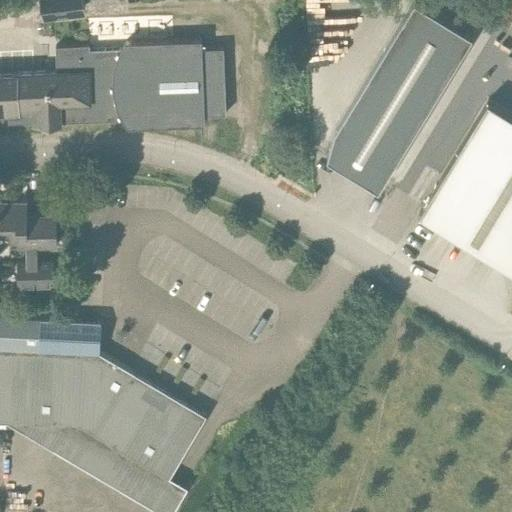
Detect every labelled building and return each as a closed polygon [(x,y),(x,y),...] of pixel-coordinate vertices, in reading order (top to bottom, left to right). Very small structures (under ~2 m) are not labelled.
[(44,0),(46,10),(53,9),(84,5),(83,0),(44,0)] [(322,151),(374,183),(468,28),(421,0),(405,0),(330,124),(322,151)] [(32,120),(32,124),(61,123),(61,121),(122,119),(128,126),(205,123),(204,114),(226,113),(223,47),(202,48),(201,38),(125,41),(120,49),(89,50),(89,45),(53,46),(54,70),(18,70),(18,72),(0,73),(0,114),(9,114),(9,120),(32,120)] [(511,113),(488,98),(419,211),(511,268),(511,113)] [(0,242),(17,242),(17,246),(25,246),(25,261),(17,261),(18,285),(54,284),(53,260),(37,261),(37,246),(57,245),(56,214),(27,214),(27,200),(0,201),(0,196),(0,242)] [(0,420),(6,421),(8,421),(78,425),(149,468),(133,495),(161,511),(173,511),(188,487),(186,485),(170,476),(204,412),(205,411),(191,403),(190,405),(186,402),(187,400),(173,392),(172,394),(168,391),(169,390),(155,382),(154,383),(150,381),(151,379),(137,371),(136,373),(130,369),(100,351),(102,321),(83,320),(83,319),(0,314),(0,420)]
